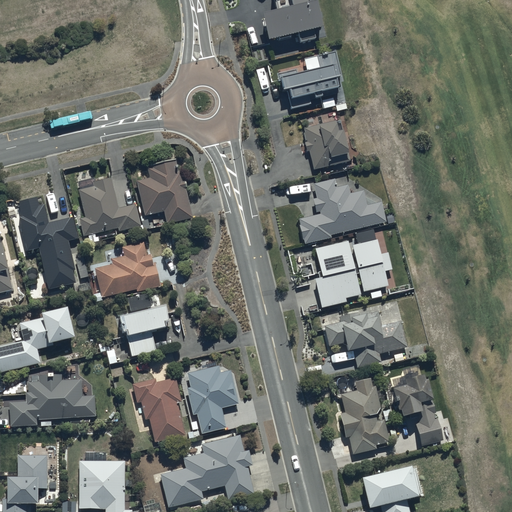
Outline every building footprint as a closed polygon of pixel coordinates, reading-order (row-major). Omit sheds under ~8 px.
[(317,31),(308,0),(266,0),(270,14),(254,18),(261,45),(295,36),(297,44),(315,39),(313,32),(317,31)] [(269,84),(275,82),(278,95),(283,93),(287,111),(308,106),(306,98),(309,97),(310,102),(335,95),(334,91),(331,92),(329,82),(338,79),(331,53),(321,55),(319,50),(315,51),(315,52),(265,65),(269,84)] [(306,153),(310,172),(330,167),(332,173),(342,171),(341,164),(348,163),(342,134),(339,134),(336,123),(318,127),(318,126),(300,130),(302,135),(300,135),(302,143),(304,143),(304,144),(302,145),(304,153),(306,153)] [(147,179),(133,183),(142,218),(161,213),(164,226),(190,219),(175,161),(144,169),(147,179)] [(116,210),(109,180),(91,185),(91,188),(75,192),(83,219),(76,221),(81,238),(115,230),(116,233),(138,228),(132,206),(116,210)] [(328,237),(382,224),(377,203),(364,207),(360,191),(347,195),(345,186),(334,189),(332,181),(310,186),(314,200),(310,201),(313,214),(316,213),(317,216),(296,221),(297,226),(296,227),(299,241),(301,241),(302,245),(328,239),(328,237)] [(23,253),(35,250),(45,291),(72,285),(71,281),(74,281),(72,271),(74,271),(67,242),(76,240),(71,218),(45,225),(41,207),(38,207),(36,198),(31,200),(31,201),(16,204),(19,219),(16,220),(23,253)] [(373,241),(348,247),(359,293),(384,288),(381,273),(388,271),(384,255),(377,256),(373,241)] [(107,267),(92,270),(97,295),(92,296),(93,303),(100,301),(100,299),(134,291),(134,294),(157,288),(152,267),(150,267),(148,257),(144,258),(141,244),(104,253),(107,267)] [(344,244),(312,252),(319,281),(313,282),(319,309),(342,303),(341,300),(357,296),(351,271),(344,244)] [(0,293),(10,292),(5,271),(1,272),(0,266),(0,293)] [(145,297),(125,301),(128,315),(144,312),(144,309),(147,308),(145,297)] [(399,326),(402,325),(397,302),(335,316),(334,313),(319,316),(322,327),(320,327),(325,348),(340,345),(342,354),(350,352),(354,370),(372,366),(371,365),(378,364),(376,355),(404,349),(399,326)] [(159,309),(112,320),(115,335),(119,334),(120,339),(123,338),(127,357),(153,352),(148,332),(158,330),(157,325),(167,323),(166,314),(160,315),(159,309)] [(0,373),(38,365),(34,351),(43,349),(42,347),(68,341),(68,338),(72,337),(65,311),(61,312),(61,311),(35,317),(36,321),(16,326),(20,340),(0,345),(0,373)] [(216,367),(184,374),(184,377),(178,378),(184,416),(187,416),(188,424),(189,424),(190,431),(198,430),(198,435),(223,429),(219,409),(236,405),(228,371),(223,373),(222,370),(217,371),(216,367)] [(22,402),(6,403),(7,428),(35,427),(34,420),(92,417),(91,397),(79,398),(79,381),(59,381),(59,376),(39,376),(39,377),(35,377),(35,383),(24,383),(24,393),(22,393),(22,402)] [(400,388),(387,391),(386,391),(389,400),(387,400),(388,405),(390,404),(392,413),(395,413),(396,419),(414,415),(416,424),(413,425),(418,448),(439,442),(434,421),(435,420),(434,413),(432,414),(429,402),(426,402),(421,382),(419,382),(418,377),(399,382),(400,388)] [(152,379),(129,386),(134,404),(137,403),(142,421),(146,420),(152,444),(183,436),(174,404),(178,402),(172,379),(153,384),(152,379)] [(353,392),(337,396),(342,414),(336,416),(342,439),(346,438),(350,456),(373,451),(372,447),(387,443),(381,421),(374,423),(372,412),(377,410),(372,388),(369,389),(367,380),(351,384),(353,392)] [(157,476),(165,509),(200,501),(198,493),(222,487),(225,502),(251,495),(245,467),(249,466),(245,452),(240,453),(237,437),(198,446),(200,454),(180,459),(183,470),(174,472),(174,470),(165,472),(165,474),(157,476)] [(44,457),(15,457),(14,480),(0,480),(0,506),(0,505),(0,511),(30,511),(30,506),(31,506),(31,503),(35,503),(35,490),(44,490),(44,457)] [(79,463),(76,463),(76,510),(102,510),(102,511),(128,511),(129,511),(121,511),(122,463),(106,463),(106,457),(79,457),(79,463)] [(374,476),(355,481),(362,511),(377,507),(378,511),(405,511),(403,501),(412,499),(405,469),(394,472),(392,465),(372,470),(374,476)]
